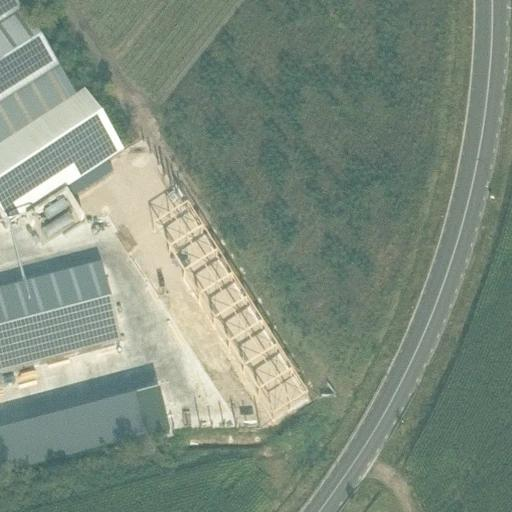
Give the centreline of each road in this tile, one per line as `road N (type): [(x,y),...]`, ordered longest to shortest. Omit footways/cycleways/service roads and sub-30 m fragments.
road 1 (secondary): [(318,511),(379,422),(431,313),(475,166),(490,0)]
road 2 (track): [(325,393),(288,358),(57,0)]
